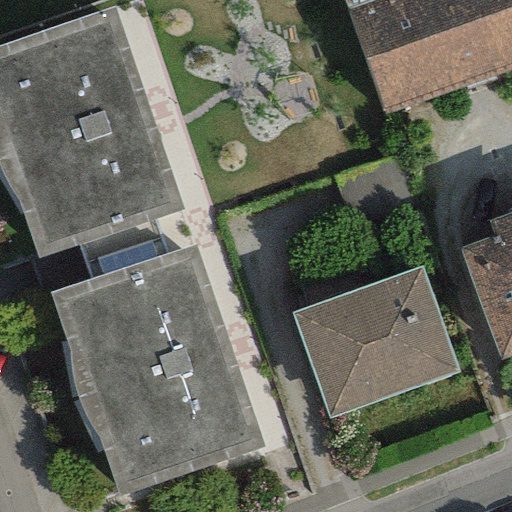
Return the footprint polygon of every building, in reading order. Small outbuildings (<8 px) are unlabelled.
[(511,0),(340,0),(381,117),(511,72),(511,0)] [(112,6),(0,44),(0,174),(6,183),(17,200),(35,260),(79,248),(83,263),(158,237),(152,221),(181,210),(112,6)] [(493,236),(458,249),(499,361),(511,356),(511,212),(487,222),(493,236)] [(164,257),(158,237),(83,263),(89,281),(49,294),(69,351),(71,371),(72,391),(79,410),(90,425),(97,435),(115,497),(262,444),(195,247),(164,257)] [(457,372),(420,267),(290,313),(327,418),(457,372)]
